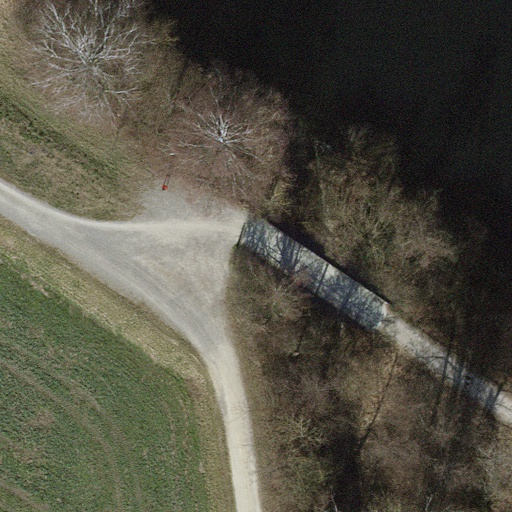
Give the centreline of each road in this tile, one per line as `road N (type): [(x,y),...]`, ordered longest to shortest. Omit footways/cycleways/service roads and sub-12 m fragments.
road 1 (track): [(0,186),(127,261),(220,233),(261,239),(511,408)]
road 2 (track): [(127,261),(213,322),(236,392),(251,511)]
